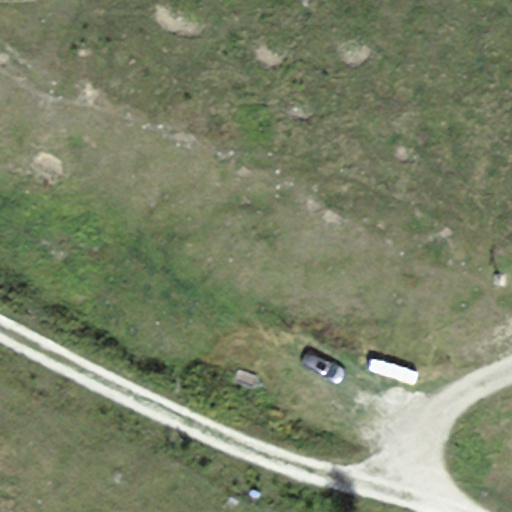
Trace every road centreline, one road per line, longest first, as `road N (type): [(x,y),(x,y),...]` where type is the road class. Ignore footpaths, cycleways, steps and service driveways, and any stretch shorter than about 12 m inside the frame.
road 1 (track): [(0,336),(385,490)]
road 2 (track): [(433,511),(385,490),(440,416),(511,374)]
